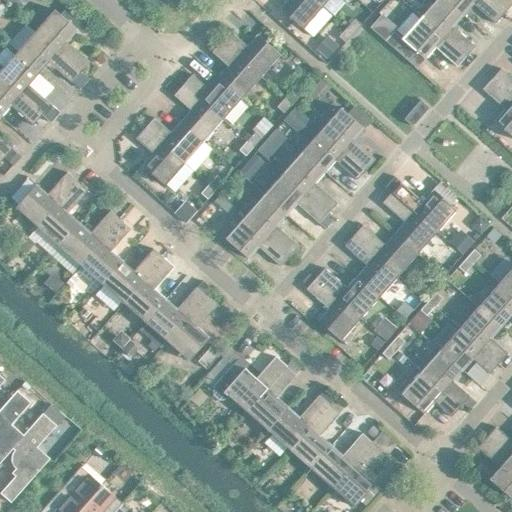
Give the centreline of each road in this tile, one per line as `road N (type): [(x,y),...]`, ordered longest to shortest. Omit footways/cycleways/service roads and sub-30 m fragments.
road 1 (residential): [(266,309),(511,29)]
road 2 (residential): [(266,309),(87,155)]
road 3 (residential): [(434,454),(266,309)]
road 4 (residential): [(87,155),(174,57)]
road 5 (residential): [(53,125),(142,30)]
